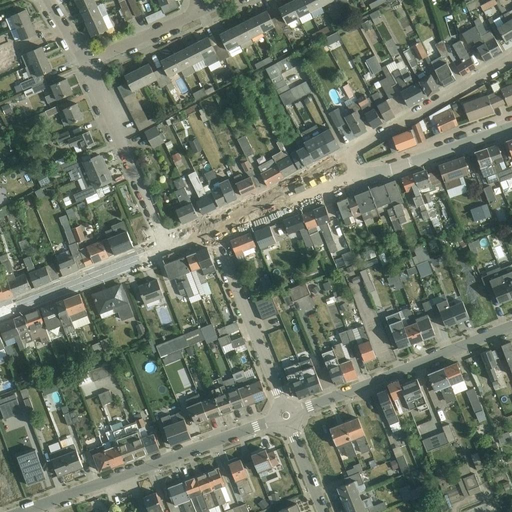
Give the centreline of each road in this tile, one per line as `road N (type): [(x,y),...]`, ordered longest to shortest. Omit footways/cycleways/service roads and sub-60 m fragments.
road 1 (residential): [(286,413),(22,511)]
road 2 (residential): [(511,325),(286,413)]
road 3 (residential): [(167,247),(86,63)]
road 4 (residential): [(286,413),(215,228)]
road 5 (residential): [(511,57),(349,152)]
road 6 (tertiary): [(0,315),(167,247)]
road 7 (tertiary): [(511,128),(356,177)]
road 8 (tertiary): [(215,228),(356,177)]
road 9 (residential): [(86,63),(198,15)]
